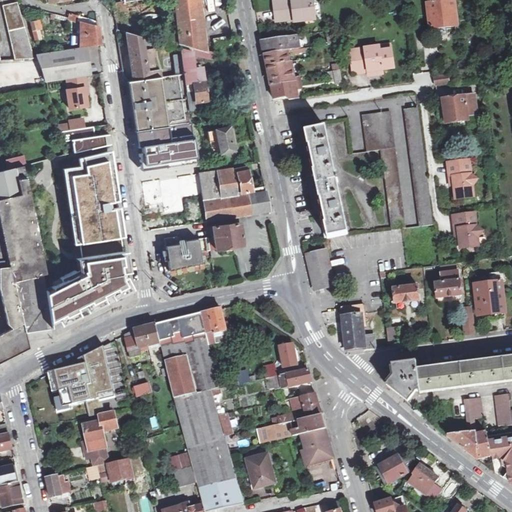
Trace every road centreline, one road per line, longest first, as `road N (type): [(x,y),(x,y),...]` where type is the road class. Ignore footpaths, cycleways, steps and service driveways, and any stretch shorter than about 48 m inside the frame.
road 1 (residential): [(146,311),(101,0)]
road 2 (tertiary): [(296,282),(241,0)]
road 3 (tertiary): [(511,502),(359,384)]
road 4 (residential): [(351,377),(373,359),(511,341)]
road 5 (residential): [(146,311),(296,282)]
road 6 (residential): [(9,378),(146,311)]
road 7 (residential): [(9,378),(39,511)]
